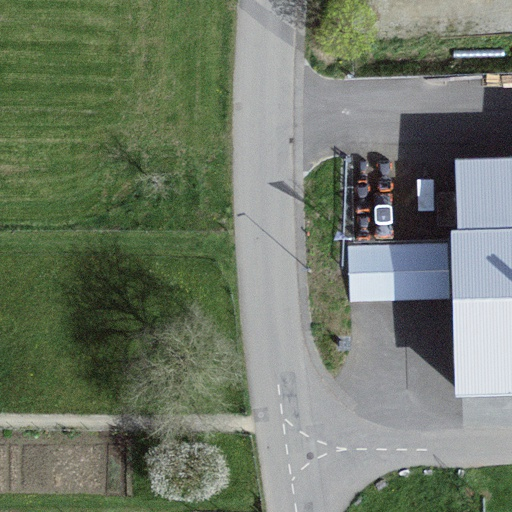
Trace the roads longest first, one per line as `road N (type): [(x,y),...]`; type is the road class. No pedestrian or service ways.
road 1 (unclassified): [(287,425),(272,209),(275,0)]
road 2 (residential): [(287,425),(418,446),(511,443)]
